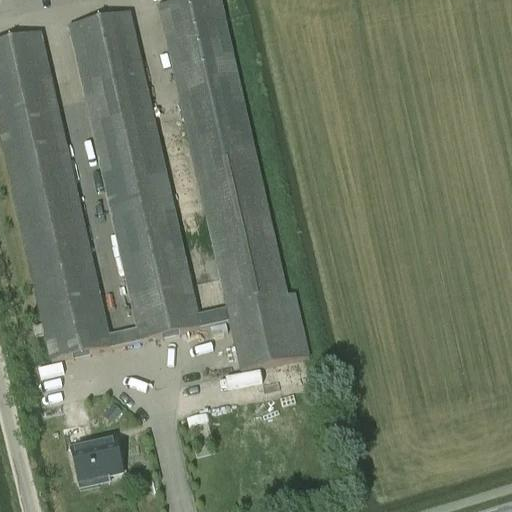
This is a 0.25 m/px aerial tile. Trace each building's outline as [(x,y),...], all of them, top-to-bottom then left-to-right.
[(202,332),(217,329),(228,326),(240,377),(309,361),(295,298),(288,299),(221,0),(206,0),(157,11),(225,314),(200,319),(131,17),(68,31),(135,333),(110,339),(41,37),(0,46),(0,146),(50,366),(113,352),(138,345),(138,346),(202,332)] [(0,0),(0,11),(14,8),(11,0),(0,0)] [(37,0),(20,6),(24,16),(63,4),(61,0),(37,0)] [(105,414),(113,421),(121,412),(113,405),(105,414)] [(189,429),(206,425),(204,416),(187,420),(189,429)] [(123,479),(115,443),(70,452),(78,489),(123,479)]
